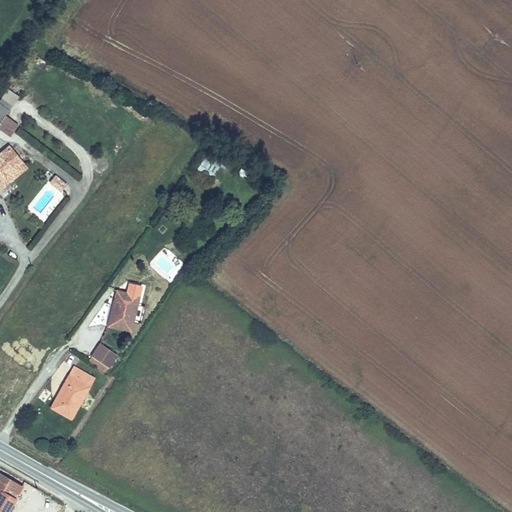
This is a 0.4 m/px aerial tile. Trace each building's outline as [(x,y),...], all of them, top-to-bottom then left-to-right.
[(35,55),(30,62),(44,70),(49,64),(35,55)] [(0,104),(0,116),(3,119),(9,110),(0,104)] [(0,191),(28,168),(8,145),(0,151),(0,152),(14,170),(0,181),(0,191)] [(0,181),(14,170),(0,152),(0,181)] [(196,172),(210,180),(222,161),(208,153),(196,172)] [(55,175),(49,183),(60,192),(68,184),(55,175)] [(106,326),(132,333),(141,295),(116,289),(106,326)] [(87,361),(104,373),(118,355),(100,343),(87,361)] [(69,375),(49,407),(71,420),(90,387),(69,375)] [(25,481),(0,466),(0,511),(6,511),(11,505),(25,482),(25,481)]
